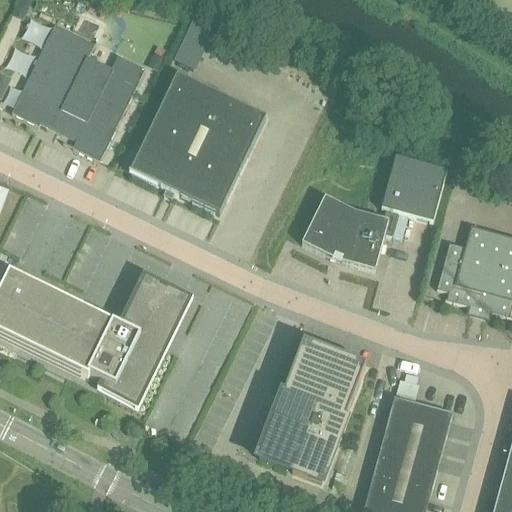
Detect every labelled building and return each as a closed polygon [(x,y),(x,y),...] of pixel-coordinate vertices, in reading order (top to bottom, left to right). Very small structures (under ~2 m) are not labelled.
[(30,0),(19,0),(16,7),(27,12),(32,1),(30,0)] [(470,0),(506,20),(507,0),(470,0)] [(99,40),(103,27),(90,23),(86,36),(99,40)] [(54,30),(12,117),(38,130),(41,126),(76,144),(72,152),(99,166),(144,74),(117,60),(111,74),(87,62),(94,49),(54,30)] [(154,55),(148,69),(158,73),(164,59),(154,55)] [(176,80),(130,176),(165,193),(163,199),(171,203),(174,197),(219,219),(265,123),(176,80)] [(341,267),(375,276),(385,239),(392,241),(398,218),(432,227),(441,195),(447,175),(395,161),(381,214),(385,215),(382,225),(355,217),(325,202),(301,249),(332,264),(341,267)] [(447,304),(510,321),(511,312),(511,244),(473,234),(468,252),(449,247),(437,293),(449,296),(447,304)] [(89,381),(100,386),(97,394),(137,415),(192,302),(143,278),(117,331),(112,328),(8,278),(0,295),(0,340),(88,383),(89,381)] [(321,487),(366,370),(303,346),(284,396),(290,398),(267,459),(295,469),(292,476),(321,487)] [(368,500),(374,502),(374,504),(374,506),(375,508),(375,510),(375,511),(420,511),(421,511),(425,495),(431,497),(453,418),(395,402),(368,500)] [(511,511),(511,447),(511,453),(511,461),(498,511),(511,511)] [(332,491),(339,494),(342,487),(334,484),(332,491)]
